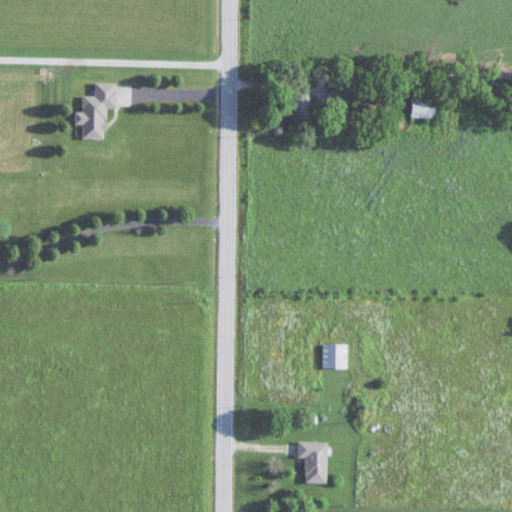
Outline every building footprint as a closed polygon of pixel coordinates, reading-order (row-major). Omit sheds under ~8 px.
[(336,93),(352,93),(352,76),(336,76),(336,93)] [(122,81),(122,106),(115,107),(115,136),(92,136),(92,123),(84,123),(84,108),(91,108),(91,93),(102,93),(102,81),(122,81)] [(325,89),(331,121),(317,125),(313,107),(296,109),(294,93),(325,89)] [(310,95),(292,95),(292,125),(323,125),(323,118),(315,118),(315,107),(310,107),(310,95)] [(420,98),(420,114),(441,114),(441,99),(420,98)] [(357,340),(357,368),(332,368),(332,341),(357,340)] [(308,438),(308,456),(313,456),(314,482),(338,482),(338,439),(308,438)]
